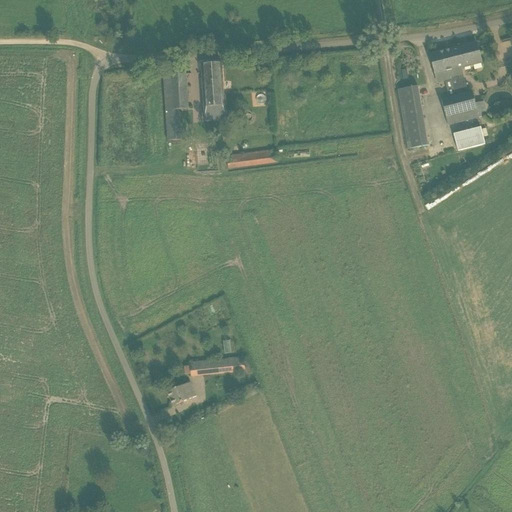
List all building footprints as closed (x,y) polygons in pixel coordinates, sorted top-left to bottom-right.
[(499,45),(504,53),(507,51),(506,49),(511,46),(508,40),(499,45)] [(482,63),(477,44),(452,50),(454,59),(448,60),(450,68),(448,68),(451,80),(463,76),(462,68),(482,63)] [(454,59),(452,50),(430,55),(437,83),(451,80),(448,68),(450,68),(448,60),(454,59)] [(226,121),(222,64),(202,65),(206,122),(226,121)] [(186,74),(163,75),(166,119),(180,118),(180,110),(189,110),(186,74)] [(453,88),(456,97),(468,94),(466,84),(453,88)] [(428,146),(418,87),(398,90),(408,149),(428,146)] [(473,93),(468,94),(456,97),(442,101),(448,126),(479,118),(473,93)] [(474,123),(462,126),(464,131),(475,128),(474,123)] [(485,144),(481,127),(453,134),(458,151),(485,144)] [(278,162),(276,150),(227,157),(228,169),(278,162)] [(245,370),(245,366),(244,358),(229,360),(230,372),(245,370)] [(212,374),(223,372),(222,361),(203,363),(204,374),(212,374)] [(190,383),(168,392),(174,406),(196,397),(190,383)]
